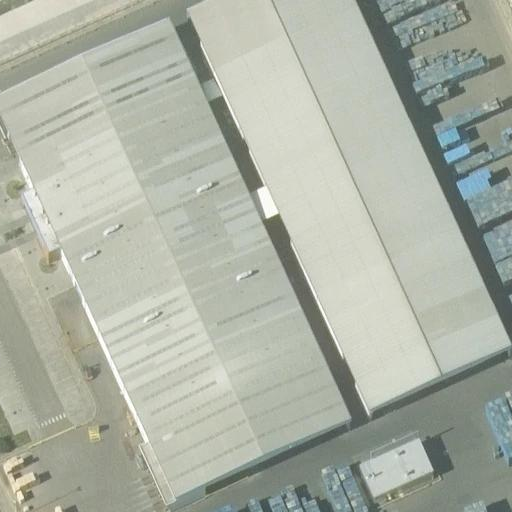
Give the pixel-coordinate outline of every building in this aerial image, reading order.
[(15,0),(0,0),(0,16),(19,8),(15,0)] [(15,0),(19,8),(36,0),(15,0)] [(240,0),(188,24),(369,424),(511,360),(347,0),(240,0)] [(407,62),(416,83),(483,55),(474,34),(407,62)] [(194,89),(20,168),(34,199),(21,205),(48,265),(61,259),(175,511),(350,433),(194,89)] [(511,107),(511,106),(442,129),(470,212),(472,212),(480,235),(511,224),(511,233),(490,241),(498,263),(511,258),(511,107)]
